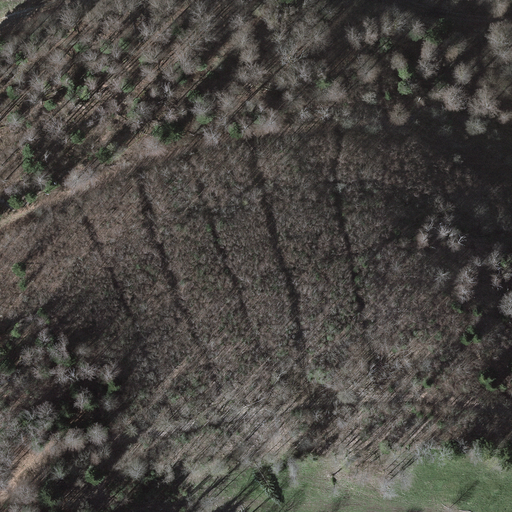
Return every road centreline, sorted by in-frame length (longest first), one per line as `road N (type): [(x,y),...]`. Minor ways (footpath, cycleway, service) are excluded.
road 1 (track): [(0,227),(206,143),(263,133),(357,123),(423,131),(511,158)]
road 2 (track): [(511,408),(423,400),(314,405),(152,432),(44,456),(0,498)]
road 3 (track): [(390,0),(511,20)]
